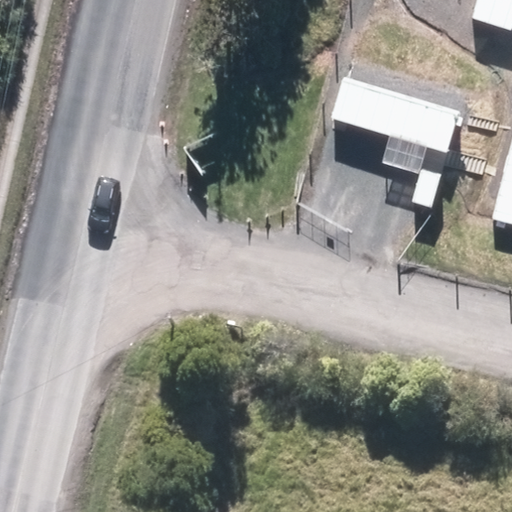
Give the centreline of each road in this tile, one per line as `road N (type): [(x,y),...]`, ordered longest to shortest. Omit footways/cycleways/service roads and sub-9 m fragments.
road 1 (secondary): [(5,511),(122,0)]
road 2 (track): [(72,209),(511,320)]
